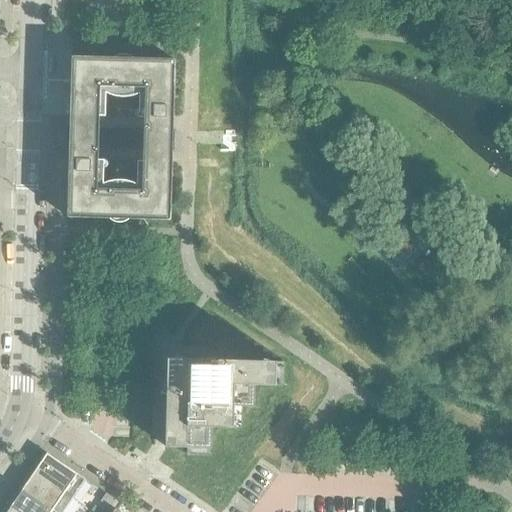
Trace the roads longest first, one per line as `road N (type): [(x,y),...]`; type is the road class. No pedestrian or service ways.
road 1 (tertiary): [(20,415),(31,73)]
road 2 (residential): [(173,511),(20,415)]
